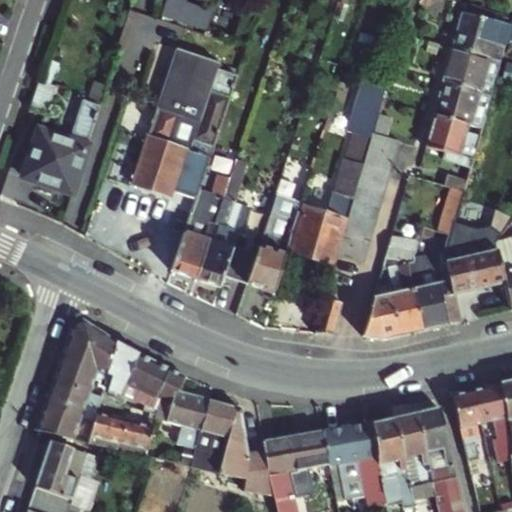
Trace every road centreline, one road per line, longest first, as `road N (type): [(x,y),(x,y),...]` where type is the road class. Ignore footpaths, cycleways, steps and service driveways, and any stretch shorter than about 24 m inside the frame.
road 1 (secondary): [(438,365),(344,378),(279,371),(199,343),(64,276)]
road 2 (residential): [(64,276),(0,470)]
road 3 (residential): [(438,365),(474,511)]
road 4 (residential): [(41,0),(0,122)]
